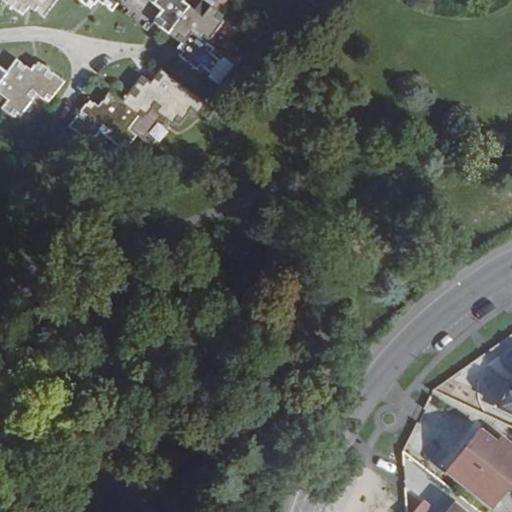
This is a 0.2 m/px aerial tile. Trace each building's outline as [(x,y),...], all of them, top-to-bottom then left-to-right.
[(35,9),(45,18),(57,0),(1,0),(23,15),(31,3),(37,7),(35,9)] [(105,4),(112,10),(120,0),(119,0),(81,0),(94,9),(101,0),(105,0),(106,1),(105,4)] [(119,0),(120,0),(125,4),(122,10),(148,29),(157,19),(161,22),(158,25),(169,34),(190,3),(185,0),(119,0)] [(217,0),(202,0),(197,8),(190,3),(169,34),(178,41),(181,37),(185,39),(177,50),(204,69),(206,66),(211,70),(220,57),(216,53),(219,48),(211,42),(227,20),(223,17),(226,13),(214,6),(218,1),(217,0)] [(217,85),(232,63),(221,55),(220,57),(211,70),(206,77),(217,85)] [(25,65),(16,59),(6,71),(0,80),(0,94),(6,100),(0,106),(0,108),(10,115),(12,113),(17,115),(32,94),(46,104),(61,84),(33,63),(26,72),(22,69),(25,65)] [(154,82),(142,73),(122,99),(141,114),(143,116),(150,106),(171,123),(174,119),(179,123),(188,112),(193,115),(195,111),(198,115),(207,103),(162,68),(155,76),(157,78),(154,82)] [(102,107),(92,100),(71,127),(91,143),(101,131),(123,149),(126,144),(130,147),(139,134),(130,128),(141,114),(122,99),(110,91),(103,100),(106,103),(102,107)] [(511,385),(506,383),(498,402),(511,408),(511,385)] [(493,509),(511,484),(511,445),(501,436),(496,442),(479,429),(446,471),(493,509)] [(423,498),(411,511),(433,511),(436,509),(423,498)] [(470,511),(456,499),(446,511),(470,511)]
